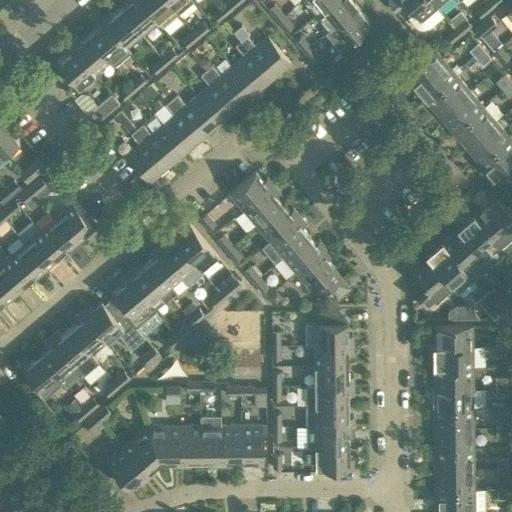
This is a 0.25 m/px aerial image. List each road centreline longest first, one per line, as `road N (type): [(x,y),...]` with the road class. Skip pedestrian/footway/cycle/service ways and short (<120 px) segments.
road 1 (residential): [(390,486),(390,284),(270,141),(246,136),(141,227)]
road 2 (residential): [(146,511),(199,490),(390,486)]
road 3 (residential): [(141,227),(0,60)]
road 4 (residential): [(141,227),(0,347)]
